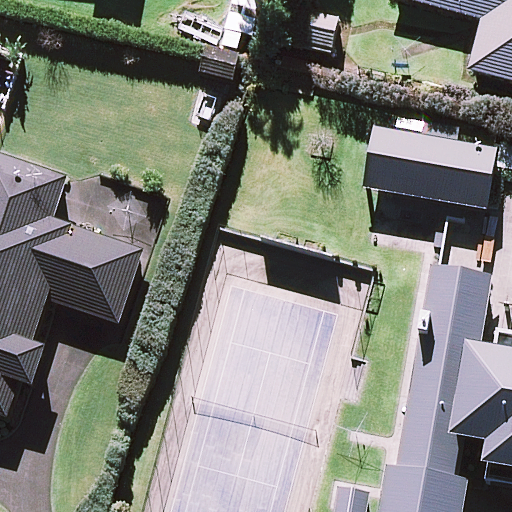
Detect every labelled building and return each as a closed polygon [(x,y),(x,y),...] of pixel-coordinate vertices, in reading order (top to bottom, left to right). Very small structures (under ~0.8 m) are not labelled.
[(268,0),(237,0),(229,35),(259,42),(268,0)] [(511,0),(397,0),(397,1),(488,24),(475,76),(511,85),(511,0)] [(344,24),(304,16),(298,50),(337,58),(344,24)] [(378,132),(369,190),(493,211),(503,153),(461,146),(463,131),(428,125),(426,140),(378,132)] [(55,302),(122,325),(147,252),(77,229),(78,227),(59,221),(73,178),(0,152),(0,415),(14,421),(27,383),(41,388),(55,348),(41,344),(55,302)] [(497,278),(434,267),(401,468),(392,467),(384,511),(467,511),(473,480),(464,478),(471,438),(495,441),(492,464),(499,466),(497,482),(511,484),(511,334),(500,332),(497,348),(486,346),(497,278)] [(373,511),(377,497),(345,491),(341,511),(373,511)]
